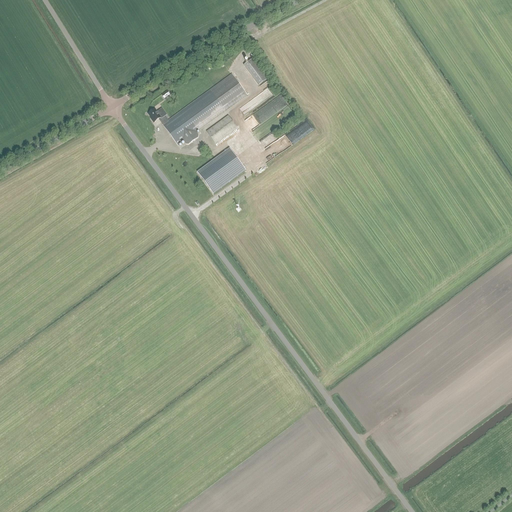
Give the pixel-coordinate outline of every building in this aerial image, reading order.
[(255,58),(244,66),(259,86),(270,79),(255,58)] [(197,133),(225,112),(248,95),(233,74),(168,121),(165,116),(167,115),(162,109),(157,112),(155,109),(148,114),(152,120),(151,120),(154,123),(159,120),(163,125),(178,146),(184,142),(186,145),(189,145),(198,138),(199,136),(197,133)] [(281,97),(246,118),(249,123),(264,114),(263,112),(268,109),(271,113),(268,115),(270,117),(289,106),(286,102),(285,103),(281,97)] [(238,129),(228,116),(206,132),(216,145),(238,129)] [(288,148),(289,147),(309,133),(309,134),(315,129),(314,127),(309,119),(289,133),(288,133),(282,137),(284,141),(288,148)] [(229,149),(197,173),(213,194),(245,171),(229,149)]
